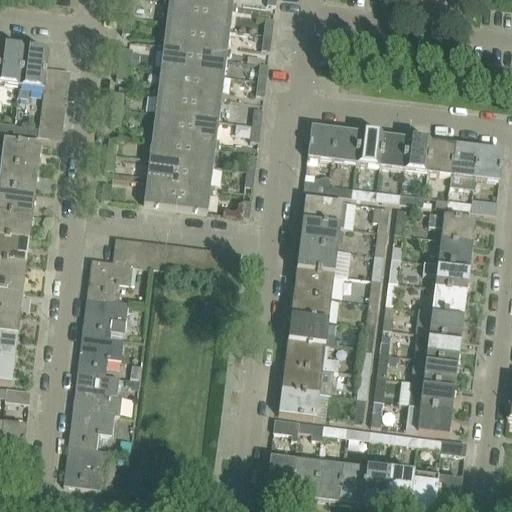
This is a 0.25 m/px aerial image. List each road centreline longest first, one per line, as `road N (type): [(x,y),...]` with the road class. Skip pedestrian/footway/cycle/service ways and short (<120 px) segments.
road 1 (residential): [(34,511),(69,225)]
road 2 (unclassified): [(478,511),(511,244)]
road 3 (residential): [(251,511),(282,249)]
road 4 (unclassified): [(511,138),(496,129),(299,106)]
road 5 (unclassified): [(282,249),(69,225)]
road 6 (unclassified): [(511,41),(473,36),(451,15),(411,11),(391,25),(311,15)]
road 7 (residential): [(69,225),(93,31)]
road 8 (residential): [(282,249),(299,106)]
